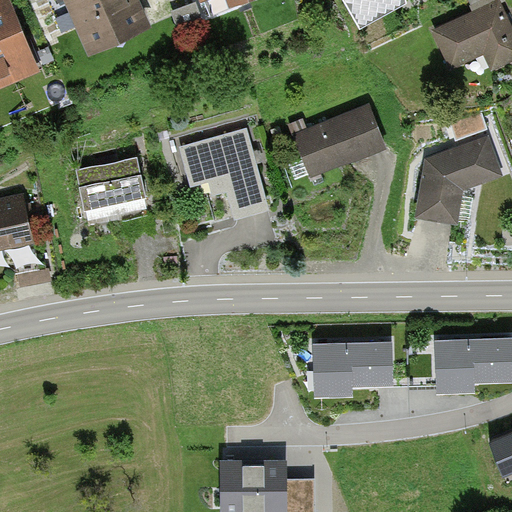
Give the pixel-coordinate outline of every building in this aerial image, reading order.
[(10,0),(0,4),(0,92),(55,70),(26,0),(10,0)] [(90,48),(147,23),(136,0),(46,0),(62,33),(79,25),(90,48)] [(205,0),(207,4),(218,0),(240,0),(244,9),(269,0),(205,0)] [(345,0),(362,29),(407,6),(405,0),(345,0)] [(511,12),(506,0),(500,0),(438,31),(458,70),(492,54),(500,71),(511,65),(511,12)] [(390,144),(376,104),(304,129),(318,170),(390,144)] [(247,218),(279,206),(252,128),(188,151),(198,181),(216,175),(222,192),(236,187),(247,218)] [(508,176),(492,134),(434,156),(424,215),(466,222),(472,189),(508,176)] [(149,155),(84,169),(96,221),(160,207),(149,155)] [(36,196),(0,205),(0,253),(48,241),(36,196)] [(511,336),(315,343),(317,388),(353,387),(353,378),(452,374),(452,384),(475,383),(475,374),(511,372),(511,336)] [(511,430),(491,439),(504,471),(511,468),(511,430)] [(284,461),(224,462),(224,505),(284,505),(284,511),(315,511),(315,483),(284,483),(284,461)]
